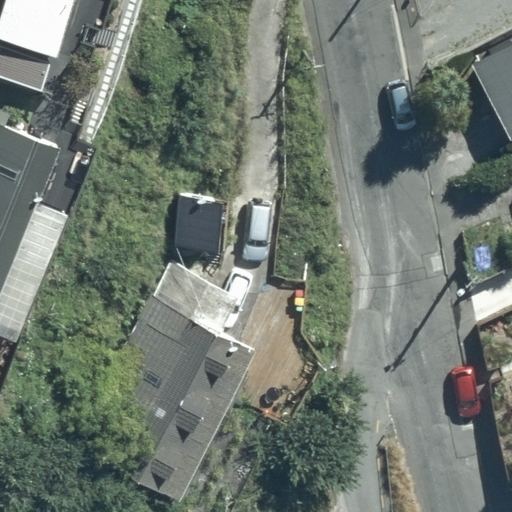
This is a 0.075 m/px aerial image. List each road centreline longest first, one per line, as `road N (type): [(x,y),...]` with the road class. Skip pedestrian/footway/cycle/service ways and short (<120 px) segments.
road 1 (trunk): [(127,511),(0,261)]
road 2 (residential): [(405,264),(351,0)]
road 3 (residential): [(362,511),(353,485),(368,376),(405,264)]
road 4 (residential): [(461,511),(405,264)]
